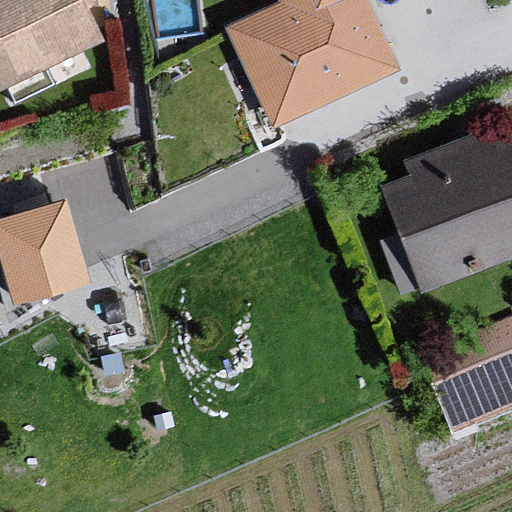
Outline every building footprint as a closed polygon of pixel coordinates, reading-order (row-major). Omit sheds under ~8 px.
[(0,0),(0,68),(19,99),(127,47),(111,9),(110,0),(0,0)] [(265,0),(226,19),(274,119),(399,59),(369,0),(265,0)] [(442,297),(511,270),(511,139),(417,167),(427,187),(403,193),(442,297)] [(69,195),(0,209),(0,272),(8,308),(90,291),(69,195)] [(469,439),(511,420),(511,340),(437,370),(469,439)]
